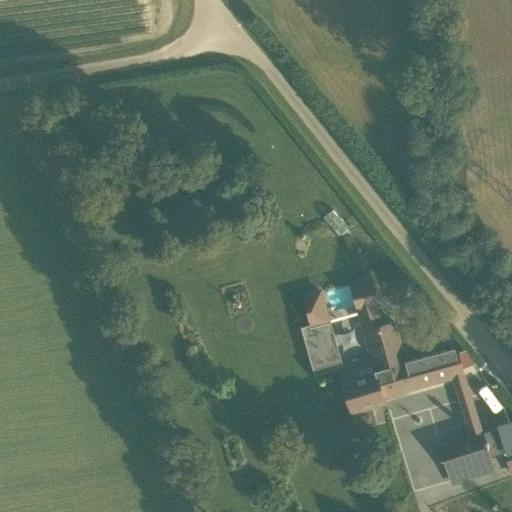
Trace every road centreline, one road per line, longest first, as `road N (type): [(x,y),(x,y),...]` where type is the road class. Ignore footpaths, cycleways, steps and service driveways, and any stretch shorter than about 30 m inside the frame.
road 1 (unclassified): [(511,373),(215,16)]
road 2 (unclassified): [(0,91),(146,66),(192,47),(215,16)]
